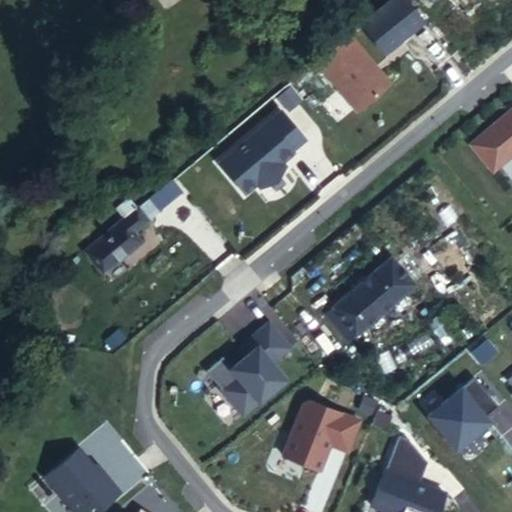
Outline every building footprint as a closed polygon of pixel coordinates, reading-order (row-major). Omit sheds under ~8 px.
[(424,22),(407,0),(388,0),(361,22),(384,54),(424,22)] [(340,81),(336,85),(357,110),(390,83),(348,33),(323,54),(322,55),(340,81)] [(315,61),(336,85),(340,81),(322,55),(315,61)] [(240,161),(289,121),(281,111),(220,163),(227,172),(240,161)] [(511,115),(509,112),(470,144),(493,171),(511,154),(511,115)] [(304,139),(289,121),(240,161),(227,172),(245,193),(257,183),(260,187),(276,181),(285,166),(281,162),(293,152),(291,150),(304,139)] [(118,210),(124,218),(136,207),(130,199),(118,210)] [(142,206),(140,207),(149,219),(158,212),(148,201),(142,206)] [(149,219),(140,207),(138,205),(136,207),(124,218),(85,251),(103,273),(142,242),(134,231),(149,219)] [(414,285),(391,257),(325,312),(348,341),(414,285)] [(223,357),(206,371),(243,415),(285,379),(272,363),(290,348),(268,322),(240,346),(247,354),(247,362),(235,371),(231,367),(223,357)] [(484,337),(469,349),(478,360),(492,348),(484,337)] [(247,354),(231,367),(235,371),(247,362),(247,354)] [(436,364),(428,354),(420,362),(429,371),(436,364)] [(474,377),(427,415),(455,449),(477,430),(475,427),(486,418),(484,416),(497,405),(474,377)] [(347,451),(359,420),(310,401),(304,403),(283,455),(320,470),(330,444),(347,451)] [(428,486),(428,489),(418,485),(428,461),(408,438),(398,435),(370,505),(389,511),(437,511),(445,493),(428,486)] [(45,476),(75,511),(82,511),(93,504),(98,510),(120,492),(103,472),(101,475),(79,448),(45,476)]
